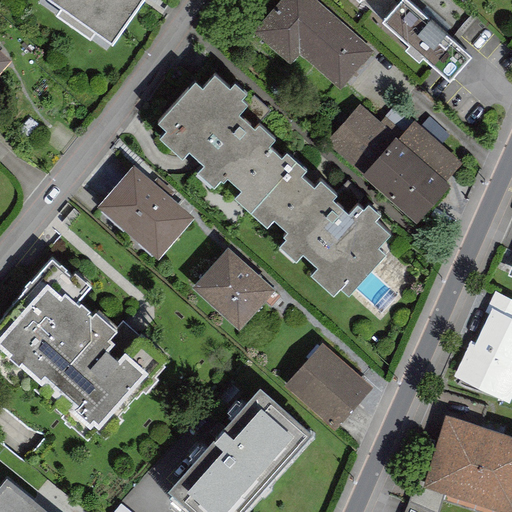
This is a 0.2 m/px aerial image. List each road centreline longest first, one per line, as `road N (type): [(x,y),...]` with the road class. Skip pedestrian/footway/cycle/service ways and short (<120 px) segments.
road 1 (tertiary): [(356,511),(511,157)]
road 2 (residential): [(200,0),(0,262)]
road 3 (unknown): [(509,162),(395,80)]
